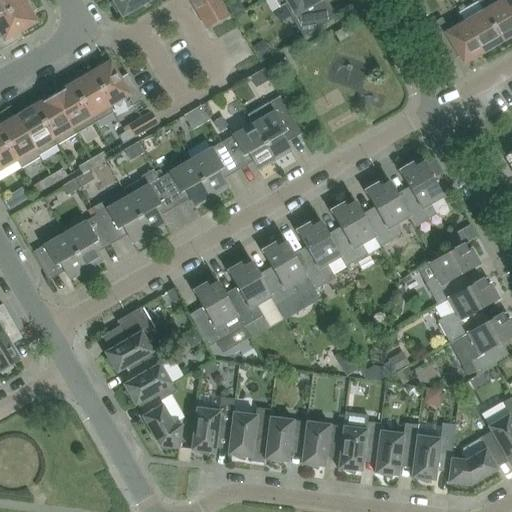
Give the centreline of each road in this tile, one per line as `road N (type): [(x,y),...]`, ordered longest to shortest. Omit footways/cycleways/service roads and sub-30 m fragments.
road 1 (residential): [(47,332),(438,109)]
road 2 (residential): [(194,511),(229,493),(409,511)]
road 3 (residential): [(151,511),(68,371)]
road 4 (residential): [(511,242),(438,109)]
road 5 (residential): [(438,109),(377,0)]
road 6 (residential): [(0,81),(66,41),(73,24),(68,0)]
